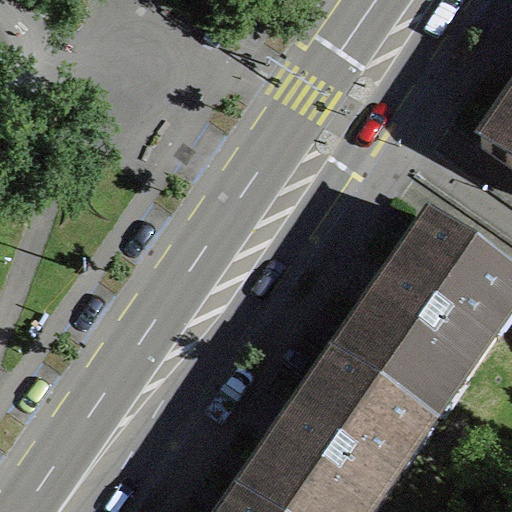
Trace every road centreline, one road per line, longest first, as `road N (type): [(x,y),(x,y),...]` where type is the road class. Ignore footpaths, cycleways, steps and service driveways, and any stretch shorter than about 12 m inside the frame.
road 1 (primary): [(408,0),(68,511)]
road 2 (residential): [(103,78),(10,0)]
